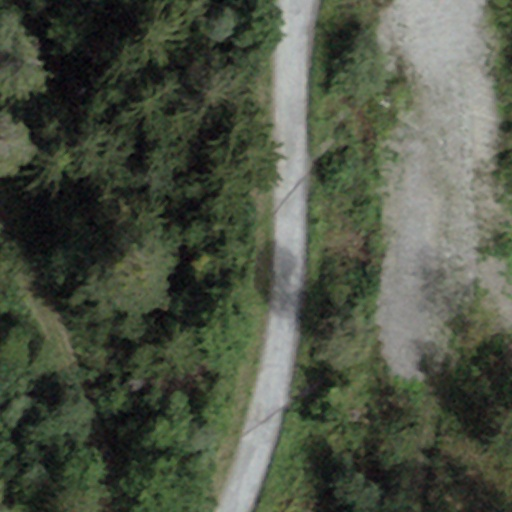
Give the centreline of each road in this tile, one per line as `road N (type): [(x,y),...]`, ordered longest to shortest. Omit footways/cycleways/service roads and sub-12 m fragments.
road 1 (track): [(221,511),(241,458),(300,123),(299,0)]
road 2 (track): [(0,209),(79,388),(115,511)]
